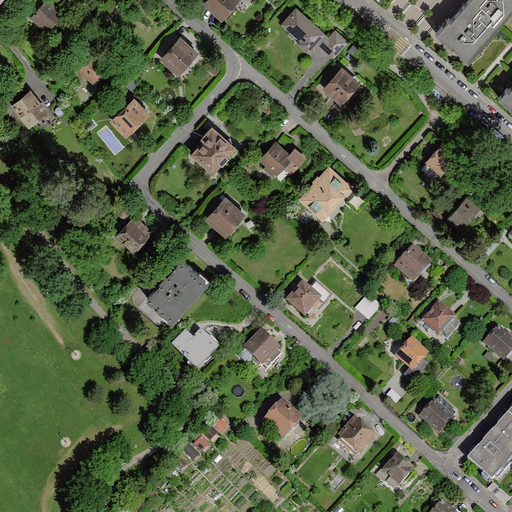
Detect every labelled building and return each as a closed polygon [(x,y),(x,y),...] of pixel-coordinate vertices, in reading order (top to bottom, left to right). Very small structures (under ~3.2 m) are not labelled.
[(47,0),(32,16),(48,30),(63,14),(47,0)] [(235,0),(210,0),(208,3),(222,15),(235,0)] [(499,25),(470,0),(468,0),(451,19),(450,17),(436,33),(453,48),(454,47),(468,61),(499,25)] [(511,0),(470,0),(499,25),(511,10),(511,0)] [(297,9),(284,23),(303,40),(301,43),(309,50),(324,33),(297,9)] [(336,31),(326,42),(338,52),(348,42),(336,31)] [(181,39),(165,57),(179,70),(195,52),(181,39)] [(93,53),(79,68),(95,82),(109,67),(93,53)] [(215,62),(209,71),(216,76),(222,68),(215,62)] [(343,70),(326,89),(340,101),(357,83),(343,70)] [(511,86),(509,90),(507,88),(499,97),(511,108),(511,86)] [(45,110),(31,91),(15,104),(29,123),(32,121),(43,112),(45,110)] [(135,100),(114,120),(126,132),(147,112),(135,100)] [(43,112),(32,121),(36,126),(47,117),(43,112)] [(204,141),(226,160),(229,157),(227,155),(234,147),(213,127),(204,137),(206,139),(204,141)] [(204,141),(194,152),(213,170),(220,162),(223,164),(226,160),(204,141)] [(276,144),(263,159),(269,164),(266,168),(282,182),(304,157),(296,150),(289,156),(276,144)] [(442,147),(429,160),(441,172),(453,158),(442,147)] [(350,187),(329,169),(303,198),(323,216),(350,187)] [(468,195),(447,218),(461,230),(481,207),(468,195)] [(123,198),(116,211),(127,218),(135,205),(123,198)] [(234,204),(228,198),(211,217),(226,230),(241,214),(233,206),(234,204)] [(136,223),(132,220),(119,235),(134,249),(148,234),(145,231),(147,228),(139,220),(136,223)] [(414,248),(398,266),(413,280),(429,262),(414,248)] [(173,319),(207,281),(183,259),(148,297),(173,319)] [(316,283),(310,290),(319,299),(324,304),(331,296),(316,283)] [(304,285),(290,301),(305,315),(319,299),(310,290),(304,285)] [(372,304),(366,298),(357,307),(370,318),(380,307),(374,302),(372,304)] [(440,304),(425,321),(440,335),(442,333),(455,320),(456,318),(440,304)] [(460,325),(455,320),(442,333),(448,339),(460,325)] [(511,340),(499,329),(486,343),(504,359),(511,350),(511,340)] [(193,340),(186,333),(174,345),(198,369),(210,356),(208,354),(216,346),(202,331),(193,340)] [(262,332),(246,349),(262,365),(263,363),(277,349),(278,348),(262,332)] [(413,341),(398,356),(412,369),(421,359),(427,353),(413,341)] [(282,354),(277,349),(263,363),(268,368),(282,354)] [(421,359),(412,369),(405,376),(413,383),(429,365),(421,359)] [(459,416),(440,398),(423,416),(442,432),(459,416)] [(300,418),(283,403),(268,420),(284,435),(300,418)] [(484,442),(508,463),(511,458),(511,416),(508,414),(484,442)] [(356,420),(343,434),(361,451),(374,437),(356,420)] [(508,463),(484,442),(468,458),(492,480),(501,470),(504,472),(510,466),(508,463)] [(398,455),(384,470),(390,476),(398,483),(399,483),(401,481),(411,470),(413,468),(398,455)] [(415,473),(411,470),(401,481),(405,485),(415,473)] [(398,483),(390,476),(387,480),(395,487),(398,483)] [(511,498),(494,482),(488,489),(505,504),(511,498)] [(453,511),(443,502),(434,511),(453,511)]
